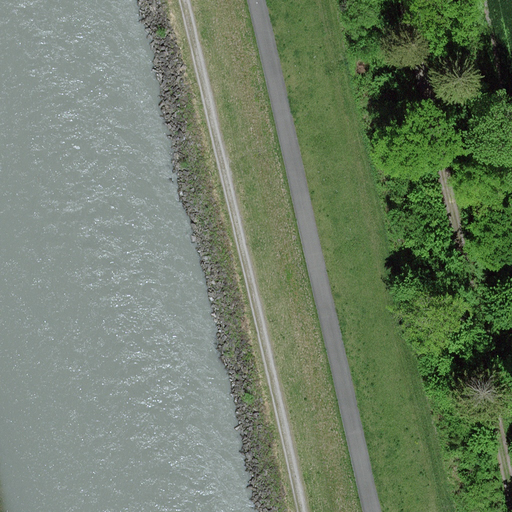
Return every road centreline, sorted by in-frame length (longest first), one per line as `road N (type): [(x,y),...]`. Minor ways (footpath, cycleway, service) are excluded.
road 1 (track): [(309,511),(187,0)]
road 2 (track): [(511,488),(405,0)]
